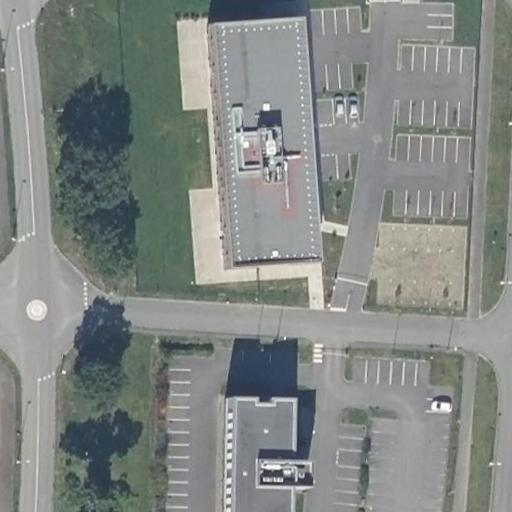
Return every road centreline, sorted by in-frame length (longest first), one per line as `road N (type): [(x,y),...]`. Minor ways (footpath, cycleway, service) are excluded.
road 1 (unclassified): [(14,0),(36,307)]
road 2 (unclassified): [(36,307),(30,511)]
